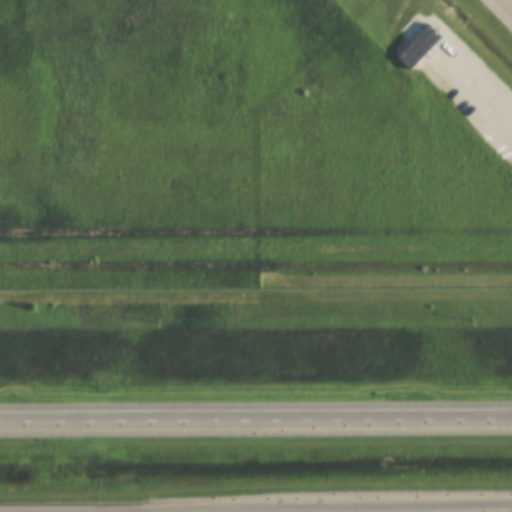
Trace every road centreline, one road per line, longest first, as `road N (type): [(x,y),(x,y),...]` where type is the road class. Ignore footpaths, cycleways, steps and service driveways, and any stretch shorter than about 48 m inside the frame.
road 1 (trunk): [(511,400),(0,407)]
road 2 (trunk): [(0,508),(511,506)]
